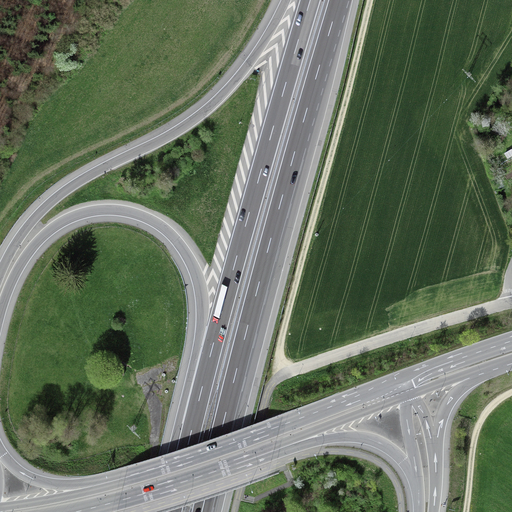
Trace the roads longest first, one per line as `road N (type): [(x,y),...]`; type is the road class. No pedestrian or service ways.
road 1 (motorway): [(203,505),(338,0)]
road 2 (motorway): [(310,0),(192,426)]
road 3 (motorway): [(0,314),(15,272),(56,225),(106,209),(159,224),(187,256),(202,297),(192,426)]
road 4 (motorway): [(286,0),(222,94),(187,124),(55,198),(26,228),(0,275)]
road 5 (track): [(370,0),(282,333),(282,375)]
road 6 (secondary): [(401,380),(141,472)]
road 7 (unclassified): [(511,301),(282,375)]
road 8 (motorway): [(236,463),(353,436),(386,446),(415,478)]
road 9 (secondary): [(236,463),(407,395)]
road 10 (secondary): [(72,511),(236,463)]
road 11 (motorway): [(141,472),(54,484),(26,476),(0,449)]
road 12 (secondary): [(141,472),(0,506)]
road 13 (track): [(465,511),(476,431),(511,392)]
